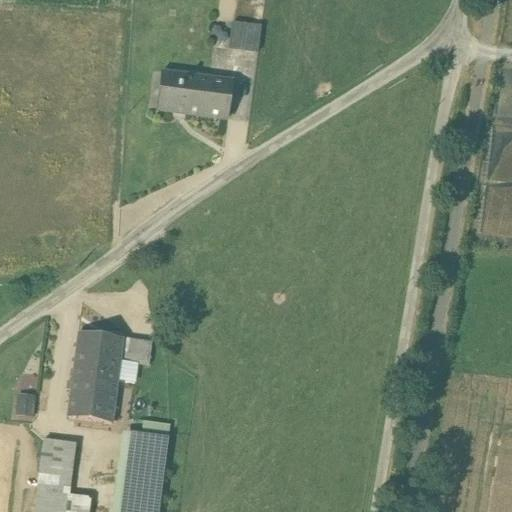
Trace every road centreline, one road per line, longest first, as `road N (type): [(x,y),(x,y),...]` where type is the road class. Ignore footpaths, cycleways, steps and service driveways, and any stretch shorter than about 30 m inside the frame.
road 1 (residential): [(0,335),(277,140),(456,38)]
road 2 (unclassified): [(456,38),(378,511)]
